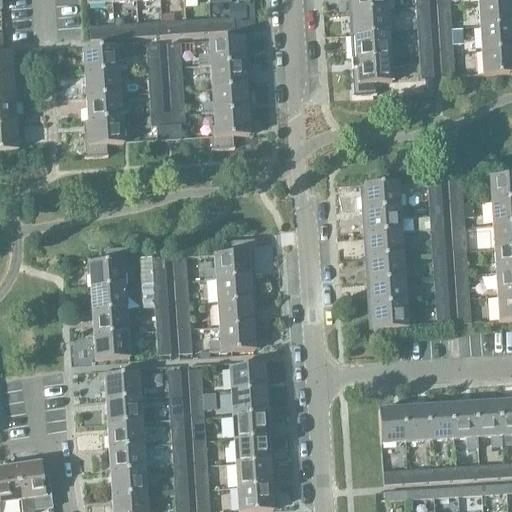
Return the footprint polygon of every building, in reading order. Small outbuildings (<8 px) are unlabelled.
[(388,0),(353,0),(353,1),(350,1),(350,13),(354,13),(354,14),(389,11),(388,0)] [(427,0),(415,0),(416,10),(428,9),(427,0)] [(511,3),(480,6),(481,30),(511,27),(511,3)] [(450,8),(436,9),(437,24),(451,23),(450,8)] [(389,11),(354,14),(356,38),(391,36),(389,11)] [(429,18),(416,19),(417,34),(430,33),(429,18)] [(226,34),(225,21),(210,22),(211,35),(226,34)] [(202,35),(201,23),(186,24),(187,36),(202,35)] [(178,37),(177,24),(162,25),(163,38),(178,37)] [(154,39),(153,26),(138,27),(139,40),(154,39)] [(130,40),(129,27),(114,28),(115,41),(130,40)] [(511,27),(481,30),(483,54),(511,52),(511,27)] [(105,29),(89,30),(90,43),(106,42),(105,29)] [(451,32),(438,33),(439,48),(452,47),(451,32)] [(356,38),(357,62),(392,60),(391,46),(399,46),(399,35),(391,36),(356,38)] [(242,42),(210,44),(211,58),(198,59),(199,69),(211,69),(244,66),(242,42)] [(431,42),(418,43),(419,58),(432,57),(431,42)] [(167,63),(181,62),(180,46),(166,47),(167,63)] [(83,52),(84,77),(118,74),(116,50),(83,52)] [(511,52),(483,54),(485,78),(511,76),(511,77),(511,52)] [(147,72),(160,72),(159,56),(146,57),(147,72)] [(453,56),(440,57),(441,72),(454,71),(453,56)] [(0,57),(0,81),(12,81),(11,57),(0,57)] [(392,60),(357,62),(354,62),(356,97),(354,97),(354,98),(378,97),(378,96),(375,96),(375,85),(394,84),(392,60)] [(211,69),(213,93),(246,91),(244,66),(211,69)] [(432,66),(420,67),(421,82),(433,81),(432,66)] [(181,71),(168,71),(169,87),(182,86),(181,71)] [(84,77),(86,101),(120,98),(118,74),(84,77)] [(149,97),(161,96),(160,80),(148,81),(149,97)] [(0,81),(0,106),(14,105),(12,81),(0,81)] [(246,91),(213,93),(214,108),(201,109),(202,118),(214,117),(247,115),(246,91)] [(183,95),(169,96),(170,111),(184,110),(183,95)] [(86,101),(88,125),(121,123),(120,98),(86,101)] [(0,106),(0,130),(16,130),(14,105),(0,106)] [(150,120),(163,119),(163,116),(162,105),(149,105),(150,120)] [(171,115),(167,116),(168,129),(180,128),(185,128),(184,118),(171,119),(171,115)] [(247,115),(214,117),(215,128),(211,128),(213,152),(211,152),(211,153),(235,152),(234,150),(232,151),(232,140),(249,139),(247,115)] [(163,119),(150,120),(151,130),(156,129),(168,129),(167,116),(163,116),(163,119)] [(121,123),(88,125),(88,136),(85,136),(87,160),(85,160),(85,161),(108,160),(108,159),(106,159),(105,148),(123,147),(121,123)] [(181,142),(180,128),(168,129),(156,129),(157,144),(181,142)] [(16,130),(0,130),(0,155),(17,154),(16,130)] [(511,177),(491,179),(493,203),(511,202),(511,177)] [(449,198),(462,197),(461,182),(448,183),(449,198)] [(363,187),(365,212),(399,209),(397,185),(363,187)] [(442,207),(441,192),(427,192),(428,208),(442,207)] [(511,202),(493,203),(495,228),(511,226),(511,202)] [(463,206),(449,206),(450,222),(464,221),(463,206)] [(365,212),(367,236),(401,234),(399,209),(365,212)] [(442,216),(429,217),(429,220),(430,231),(430,232),(443,231),(442,216)] [(429,220),(417,221),(418,232),(430,231),(429,220)] [(511,226),(495,228),(496,252),(511,250),(511,226)] [(464,230),(451,231),(452,246),(465,245),(464,230)] [(367,236),(369,261),(403,258),(401,234),(367,236)] [(444,240),(431,241),(432,257),(445,256),(444,240)] [(254,245),(254,244),(230,245),(230,246),(232,246),(233,257),(215,258),(216,271),(204,272),(204,283),(216,283),(251,280),(250,269),(253,269),(252,245),(254,245)] [(511,250),(496,252),(498,276),(511,275),(511,250)] [(89,266),(91,291),(124,289),(124,277),(126,277),(125,253),(127,253),(127,252),(104,253),(104,254),(106,254),(106,265),(89,266)] [(466,254),(452,255),(454,270),(467,269),(466,254)] [(369,261),(370,285),(404,282),(403,258),(369,261)] [(173,277),(186,276),(185,260),(172,261),(173,277)] [(445,265),(432,266),(433,281),(446,280),(445,265)] [(152,287),(166,286),(165,271),(151,272),(152,287)] [(511,275),(498,276),(500,300),(511,299),(511,275)] [(468,278),(454,279),(455,294),(469,294),(468,278)] [(253,305),(251,280),(216,283),(218,307),(253,305)] [(370,285),(372,309),(409,307),(404,282),(370,285)] [(175,301),(188,300),(187,284),(174,285),(175,301)] [(124,289),(91,291),(92,315),(126,313),(124,289)] [(447,289),(434,290),(435,305),(448,305),(447,289)] [(167,295),(153,296),(154,311),(168,310),(167,295)] [(511,299),(500,300),(502,325),(511,323),(511,299)] [(469,302),(456,303),(457,319),(470,318),(469,302)] [(253,305),(218,307),(219,331),(254,329),(253,305)] [(409,307),(372,309),(374,334),(410,332),(409,307)] [(177,325),(190,324),(189,309),(175,310),(177,325)] [(94,339),(127,337),(126,313),(92,315),(94,339)] [(449,313),(435,314),(436,328),(443,328),(450,327),(449,313)] [(168,319),(155,320),(156,336),(169,335),(168,319)] [(220,344),(208,344),(209,357),(256,354),(254,329),(219,331),(220,344)] [(191,349),(190,333),(177,334),(178,349),(191,349)] [(127,337),(94,339),(95,364),(129,362),(127,337)] [(170,343),(156,344),(157,359),(171,358),(170,343)] [(263,369),(230,371),(231,395),(265,393),(263,369)] [(189,389),(202,389),(201,373),(188,373),(189,389)] [(140,401),(138,377),(104,379),(106,403),(140,401)] [(180,383),(168,384),(169,399),(181,399),(180,383)] [(265,393),(231,395),(233,420),(266,418),(265,393)] [(190,413),(203,412),(202,397),(189,398),(190,413)] [(141,425),(140,401),(106,403),(107,427),(141,425)] [(511,404),(500,405),(502,439),(511,438),(511,404)] [(500,405),(476,407),(478,441),(490,440),(490,450),(503,449),(502,439),(500,405)] [(452,408),(454,443),(465,442),(466,452),(479,451),(478,441),(476,407),(452,408)] [(182,408),(169,408),(170,424),(183,423),(182,408)] [(452,408),(428,410),(430,444),(454,443),(452,408)] [(428,410),(404,412),(406,446),(430,444),(428,410)] [(406,446),(404,412),(380,413),(382,448),(406,446)] [(266,418),(233,420),(234,444),(268,442),(266,418)] [(192,438),(205,437),(204,421),(191,422),(192,438)] [(143,450),(141,425),(107,427),(109,451),(143,450)] [(183,432),(171,433),(172,448),(184,447),(183,432)] [(268,442),(234,444),(236,468),(269,466),(268,442)] [(193,462),(206,461),(205,446),(192,446),(193,462)] [(143,450),(109,451),(111,475),(144,474),(143,450)] [(185,456),(172,457),(173,472),(186,472),(185,456)] [(40,466),(16,469),(21,504),(21,511),(32,511),(32,503),(51,500),(48,478),(42,479),(40,466)] [(269,466),(236,468),(237,492),(271,490),(269,466)] [(480,469),(481,482),(496,481),(495,468),(480,469)] [(0,507),(21,504),(16,469),(0,471),(0,507)] [(456,470),(457,483),(472,482),(471,469),(456,470)] [(195,486),(208,485),(207,470),(194,471),(195,486)] [(432,472),(433,485),(448,484),(447,471),(432,472)] [(408,473),(409,486),(424,485),(423,472),(408,473)] [(144,474),(111,475),(112,500),(146,498),(144,474)] [(383,475),(383,485),(383,488),(400,487),(399,474),(383,475)] [(186,481),(174,481),(175,497),(187,496),(186,481)] [(507,497),(506,487),(480,489),(481,498),(507,497)] [(481,498),(480,489),(458,490),(459,500),(481,498)] [(272,511),(271,490),(237,492),(238,511),(272,511)] [(459,500),(458,490),(432,492),(433,501),(459,500)] [(433,501),(432,492),(409,493),(409,503),(433,501)] [(409,503),(409,493),(384,495),(384,505),(409,503)] [(196,510),(209,509),(208,494),(195,495),(196,510)] [(146,511),(146,498),(112,500),(112,511),(146,511)]
